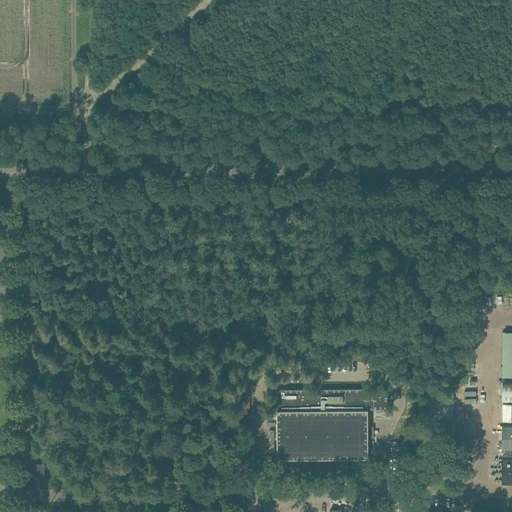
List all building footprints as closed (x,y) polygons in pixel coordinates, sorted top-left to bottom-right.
[(502,376),(511,375),(511,331),(503,331),(502,376)] [(511,380),(502,380),(502,402),(511,402),(511,380)] [(368,457),(368,411),(368,408),(388,408),(387,388),(323,389),(277,389),(277,395),(277,408),(277,458),(277,466),(368,465),(368,457)] [(454,391),(429,390),(429,418),(453,418),(454,391)] [(511,404),(503,404),(503,420),(511,420),(511,404)] [(511,482),(511,424),(503,425),(502,482),(511,482)] [(31,464),(31,478),(44,478),(44,464),(31,464)]
